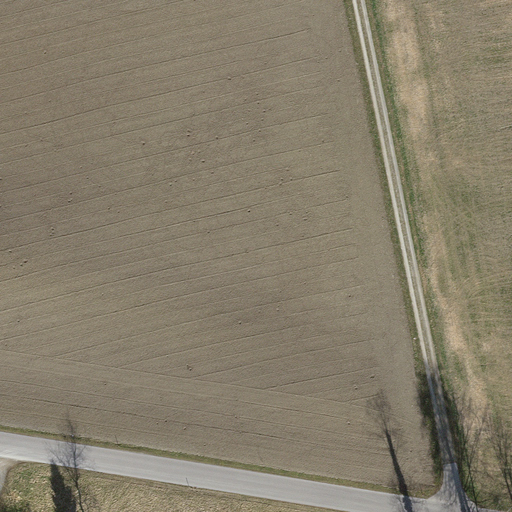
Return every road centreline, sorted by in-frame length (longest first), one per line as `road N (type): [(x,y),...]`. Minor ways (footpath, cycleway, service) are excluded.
road 1 (track): [(458,511),(358,0)]
road 2 (tertiary): [(0,446),(385,511)]
